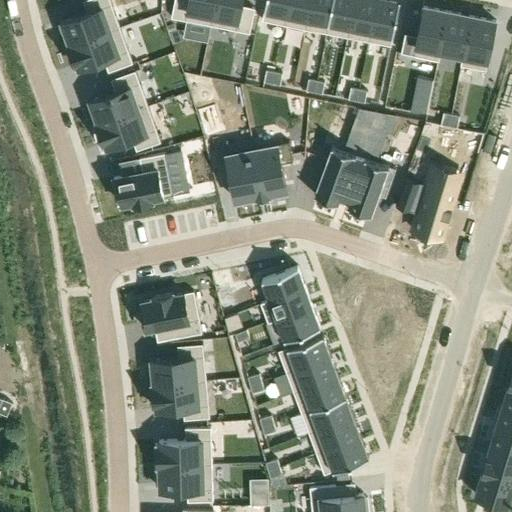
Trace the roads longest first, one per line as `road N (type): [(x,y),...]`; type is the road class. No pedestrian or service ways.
road 1 (residential): [(470,289),(294,228),(95,265)]
road 2 (residential): [(95,265),(18,0)]
road 3 (residential): [(118,511),(116,413),(95,265)]
road 4 (residential): [(418,511),(418,463),(470,289)]
road 5 (residential): [(470,289),(511,156)]
